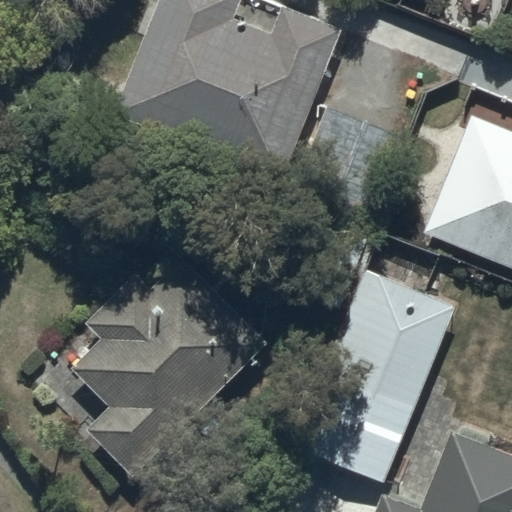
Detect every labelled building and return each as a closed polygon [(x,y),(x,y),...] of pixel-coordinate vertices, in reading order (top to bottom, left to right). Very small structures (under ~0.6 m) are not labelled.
[(239,0),(154,0),(112,111),(281,179),(340,23),(283,2),(272,29),(235,12),(239,0)] [(401,138),(327,107),(298,177),(372,208),(401,138)] [(511,128),(469,111),(422,230),(511,264),(511,128)] [(335,300),(362,238),(315,217),(288,279),(335,300)] [(108,402),(86,425),(132,472),(269,337),(181,251),(150,283),(135,266),(84,319),(100,335),(71,364),(108,402)] [(454,306),(362,266),(288,437),(380,477),(454,306)] [(511,511),(511,450),(454,429),(424,503),(383,485),(372,511),(511,511)]
